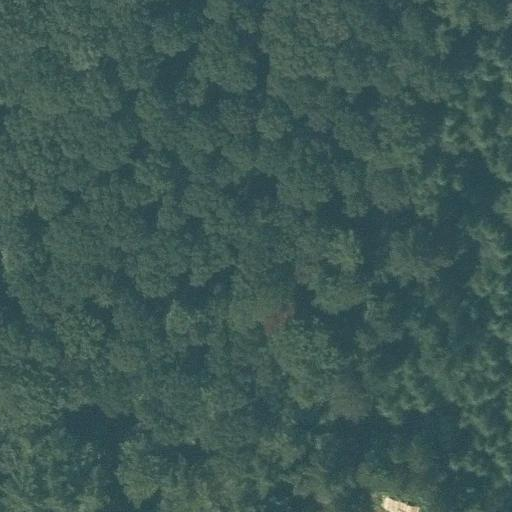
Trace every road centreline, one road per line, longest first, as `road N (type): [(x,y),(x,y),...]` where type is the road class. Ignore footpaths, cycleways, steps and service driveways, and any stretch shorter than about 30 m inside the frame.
road 1 (track): [(479,0),(284,493)]
road 2 (track): [(284,493),(0,378)]
